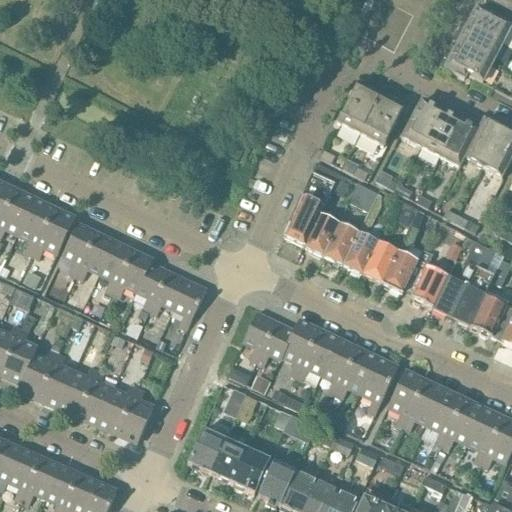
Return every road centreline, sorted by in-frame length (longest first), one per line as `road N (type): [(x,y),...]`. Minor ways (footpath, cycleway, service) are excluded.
road 1 (residential): [(511,126),(346,45),(295,154)]
road 2 (residential): [(511,400),(240,269)]
road 3 (residential): [(240,269),(0,152)]
road 4 (residential): [(146,481),(240,269)]
road 5 (residential): [(0,415),(146,481)]
road 6 (residential): [(240,269),(295,154)]
